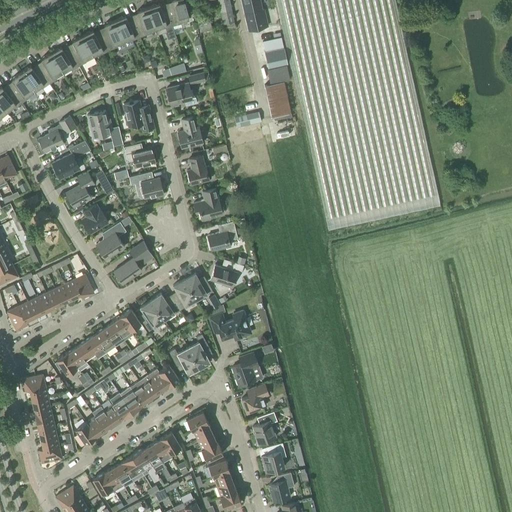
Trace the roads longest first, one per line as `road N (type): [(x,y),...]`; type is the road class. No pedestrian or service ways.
road 1 (residential): [(20,132),(98,91),(148,84),(191,249),(117,297)]
road 2 (residential): [(51,511),(41,496),(45,484),(207,388),(220,396),(261,511)]
road 3 (residential): [(117,297),(64,219),(20,132)]
road 4 (residential): [(0,72),(124,0)]
road 5 (residential): [(5,365),(117,297)]
